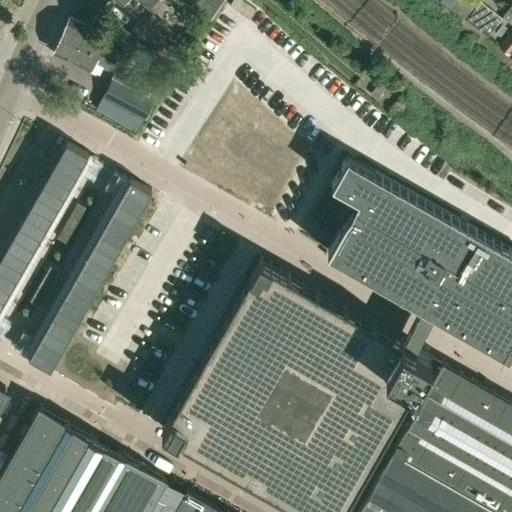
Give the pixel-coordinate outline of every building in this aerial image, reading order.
[(210,20),(223,1),(223,0),(202,0),(196,10),(210,20)] [(441,0),(443,1),(466,18),(475,5),(468,0),(441,0)] [(475,5),(466,18),(487,35),(497,22),(475,5)] [(141,22),(130,34),(156,57),(167,45),(165,43),(175,33),(154,14),(144,25),(141,22)] [(63,32),(121,61),(125,52),(104,42),(108,33),(70,16),(63,32)] [(125,36),(130,30),(121,24),(110,16),(108,19),(104,25),(120,37),(123,39),(125,36)] [(511,26),(500,42),(498,45),(510,53),(511,49),(511,26)] [(167,84),(121,61),(63,32),(53,51),(91,69),(96,60),(116,69),(102,94),(146,119),(157,99),(167,84)] [(64,139),(0,249),(0,303),(87,152),(64,139)] [(511,246),(358,156),(342,184),(368,199),(337,251),(511,354),(511,246)] [(129,176),(27,353),(50,366),(152,189),(129,176)] [(260,255),(162,426),(313,511),(511,511),(511,397),(432,352),(260,255)] [(40,402),(0,472),(0,511),(144,511),(166,474),(40,402)] [(232,511),(189,487),(166,474),(144,511),(232,511)]
